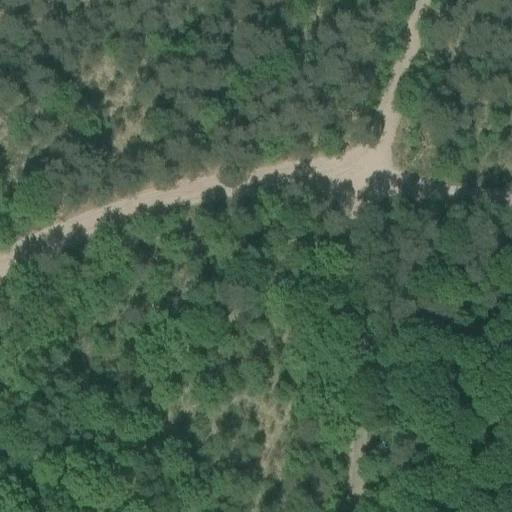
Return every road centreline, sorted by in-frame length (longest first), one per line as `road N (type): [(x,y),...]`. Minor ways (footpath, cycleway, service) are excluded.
road 1 (track): [(0,270),(124,210),(251,182),(359,179)]
road 2 (track): [(353,511),(352,213),(359,179)]
road 3 (track): [(359,179),(398,97),(415,0)]
road 4 (track): [(359,179),(511,199)]
